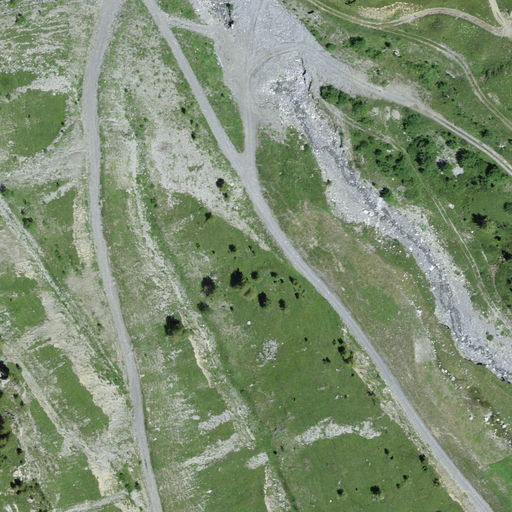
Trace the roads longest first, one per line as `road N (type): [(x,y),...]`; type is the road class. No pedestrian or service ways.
road 1 (track): [(152,511),(104,265),(89,134),(96,47),(118,0)]
road 2 (track): [(245,184),(277,239),(339,306),(414,425),(492,511)]
road 3 (track): [(511,178),(412,104),(284,60)]
road 4 (track): [(304,0),(450,53),(511,127)]
road 5 (track): [(143,0),(245,184)]
road 6 (track): [(391,30),(415,14),(442,10),(505,34),(491,0)]
road 7 (track): [(284,60),(265,70),(252,104),(245,184)]
